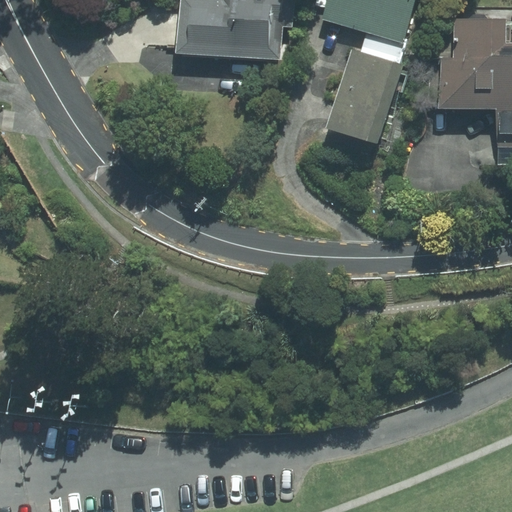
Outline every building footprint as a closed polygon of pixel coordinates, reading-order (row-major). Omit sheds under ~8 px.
[(183,0),(179,55),(288,62),(290,35),(303,36),(304,0),(183,0)] [(419,0),(332,0),(327,20),(407,44),(419,0)] [(445,56),(443,107),(503,110),(502,134),(511,134),(511,20),(457,18),(456,34),(433,33),(432,55),(445,56)] [(409,62),(356,47),(334,129),(386,143),(409,62)] [(17,169),(0,179),(0,187),(9,202),(30,190),(17,169)]
